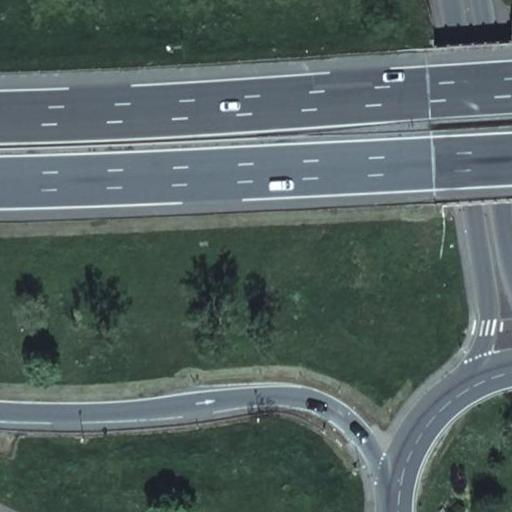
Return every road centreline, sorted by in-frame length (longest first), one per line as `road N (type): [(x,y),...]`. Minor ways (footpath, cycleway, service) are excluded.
road 1 (motorway): [(511,87),(0,117)]
road 2 (motorway): [(0,182),(511,158)]
road 3 (motorway): [(0,414),(156,411),(278,394),(326,406),(360,433),(395,481)]
road 4 (secondary): [(489,206),(471,44)]
road 5 (secondary): [(489,206),(488,367)]
road 6 (secondary): [(488,367),(444,393),(412,433),(395,481)]
